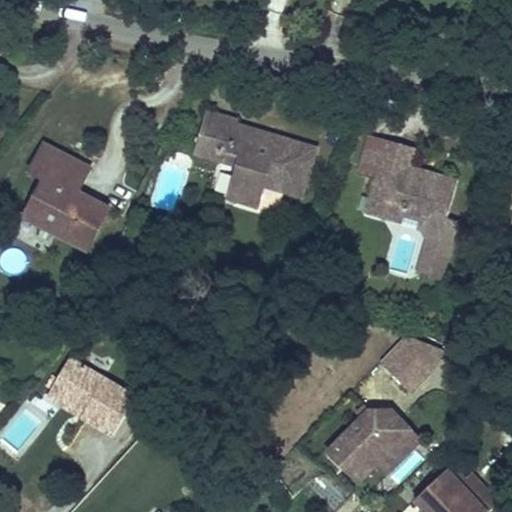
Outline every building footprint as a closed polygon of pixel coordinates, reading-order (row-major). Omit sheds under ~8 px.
[(293,144),(296,139),(297,134),(223,115),(218,130),(235,135),(234,142),(246,145),(250,132),(293,144)] [(328,148),(296,139),(293,144),(250,132),(246,145),(234,142),(235,135),(218,130),(211,157),(232,162),(233,162),(250,166),(240,198),(271,206),(275,189),(313,201),(328,148)] [(369,174),(385,179),(397,142),(381,137),(369,174)] [(455,221),(468,185),(419,169),(426,151),(397,142),(385,179),(378,199),(411,210),(408,219),(406,223),(431,231),(436,242),(425,276),(446,283),(465,224),(455,221)] [(50,154),(36,183),(50,190),(37,217),(51,224),(46,236),(92,259),(99,244),(102,246),(115,220),(91,209),(89,214),(81,210),(83,205),(61,194),(74,166),(50,154)] [(50,190),(36,183),(23,211),(37,217),(50,190)] [(408,219),(411,210),(378,199),(374,212),(406,223),(408,219)] [(91,209),(83,205),(81,210),(89,214),(91,209)] [(99,244),(92,259),(95,260),(102,246),(99,244)] [(448,301),(432,296),(427,309),(443,315),(448,301)] [(443,315),(427,309),(425,316),(441,322),(443,315)] [(414,355),(395,375),(411,392),(431,373),(445,351),(409,336),(402,343),(403,345),(414,355)] [(384,364),(395,375),(414,355),(403,345),(384,364)] [(105,361),(82,393),(105,409),(108,403),(114,407),(107,417),(137,438),(162,400),(105,361)] [(82,393),(80,398),(107,417),(114,407),(108,403),(105,409),(82,393)] [(394,432),(404,423),(393,412),(370,412),(366,408),(359,414),(363,418),(329,453),(360,484),(379,465),(403,440),(394,432)] [(422,441),(404,423),(394,432),(403,440),(379,465),(388,475),(422,441)] [(477,492),(466,481),(453,467),(416,501),(425,511),(491,511),(499,505),(495,501),(495,497),(490,491),(486,491),(482,487),(477,492)] [(471,476),(466,481),(477,492),(482,487),(471,476)]
